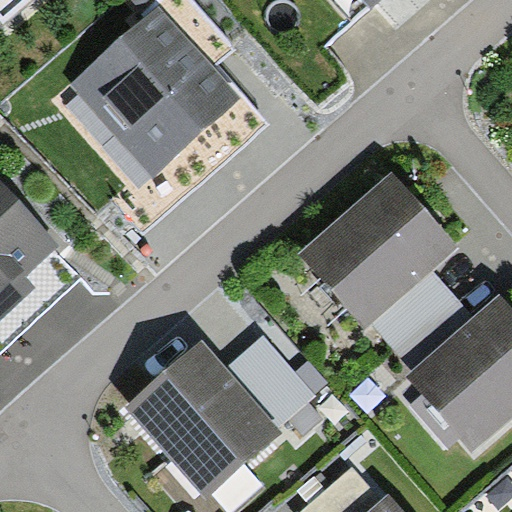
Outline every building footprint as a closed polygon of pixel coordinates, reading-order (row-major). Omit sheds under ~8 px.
[(0,0),(0,31),(37,0),(0,0)] [(231,103),(158,20),(79,89),(151,172),(231,103)] [(449,253),(393,185),(302,258),(358,326),(449,253)] [(0,301),(46,260),(0,208),(0,301)] [(511,420),(511,327),(495,308),(409,382),(473,454),(511,420)] [(274,434),(203,353),(134,413),(205,494),(274,434)]
